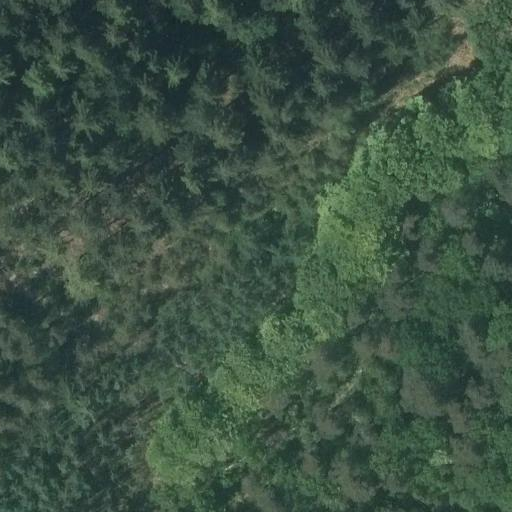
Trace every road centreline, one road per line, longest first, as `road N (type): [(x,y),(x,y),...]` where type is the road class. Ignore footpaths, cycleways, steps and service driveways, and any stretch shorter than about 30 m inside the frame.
road 1 (track): [(0,262),(92,326),(219,390),(304,314),(374,171),(442,119),(511,93)]
road 2 (track): [(136,511),(219,390)]
